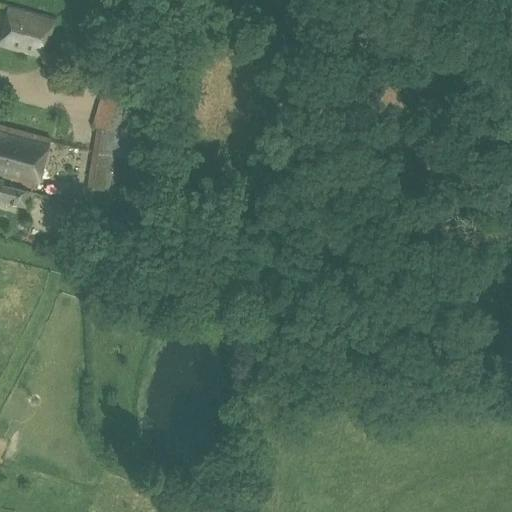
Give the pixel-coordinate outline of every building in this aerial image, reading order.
[(0,35),(0,46),(45,58),(56,16),(9,4),(0,35)] [(98,127),(116,132),(124,134),(124,133),(138,138),(144,140),(155,97),(153,96),(153,90),(138,85),(140,77),(109,68),(92,126),(98,127)] [(0,125),(0,178),(2,180),(36,189),(50,139),(0,125)] [(116,132),(98,127),(88,187),(107,190),(113,155),(116,132)] [(116,132),(113,155),(134,159),(138,138),(124,133),(124,134),(116,132)] [(0,199),(25,206),(29,192),(1,184),(2,180),(0,178),(0,199)]
